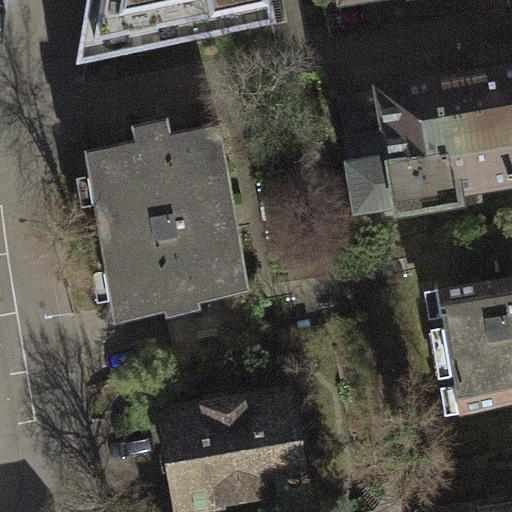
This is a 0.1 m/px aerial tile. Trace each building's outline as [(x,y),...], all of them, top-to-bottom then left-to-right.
[(88,0),(78,74),(273,34),(267,0),(88,0)] [(339,0),(341,11),(399,0),(339,0)] [(511,182),(511,65),(357,91),(360,111),(340,114),(356,209),(395,203),(397,213),(461,203),(459,191),(511,182)] [(135,138),(82,148),(115,316),(249,290),(217,122),(168,132),(165,118),(132,125),(135,138)] [(511,278),(443,291),(464,406),(511,397),(511,278)] [(294,382),(158,405),(176,511),(312,488),(294,382)] [(511,511),(511,502),(450,511),(511,511)]
